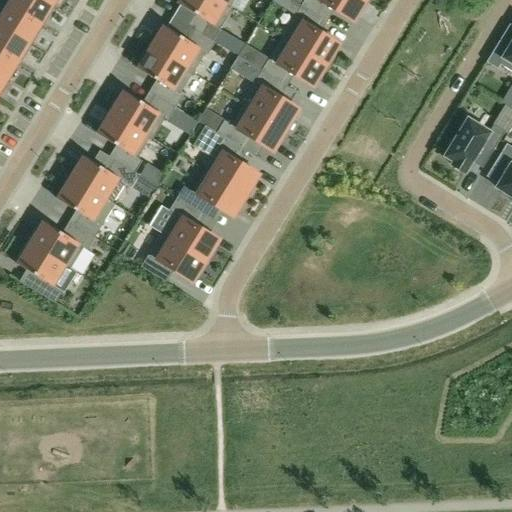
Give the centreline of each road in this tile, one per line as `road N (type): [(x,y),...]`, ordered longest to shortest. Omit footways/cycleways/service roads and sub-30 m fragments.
road 1 (residential): [(214,351),(229,289),(407,0)]
road 2 (residential): [(511,0),(410,167),(412,182),(500,236),(511,257)]
road 3 (tertiary): [(511,288),(449,323),(390,343),(214,351)]
road 4 (residential): [(119,0),(0,193)]
road 5 (tertiary): [(214,351),(0,361)]
